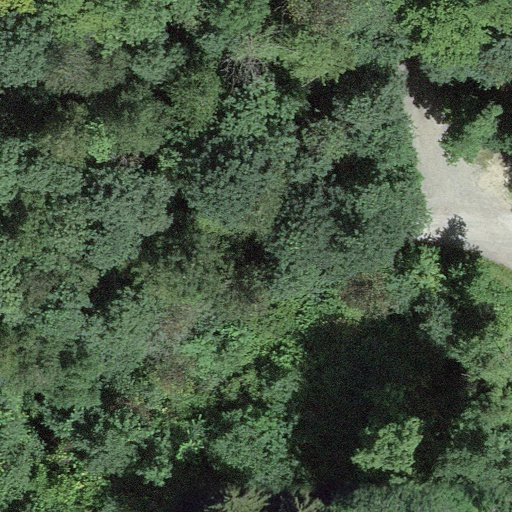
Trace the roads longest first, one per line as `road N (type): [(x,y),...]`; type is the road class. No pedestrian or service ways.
road 1 (track): [(0,374),(82,356),(299,251),(375,235),(499,233)]
road 2 (track): [(499,233),(426,121),(404,0)]
